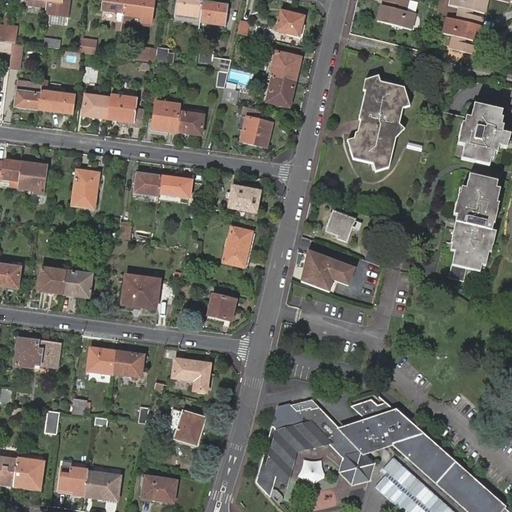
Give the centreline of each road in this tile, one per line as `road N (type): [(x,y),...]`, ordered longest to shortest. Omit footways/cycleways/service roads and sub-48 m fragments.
road 1 (residential): [(0,132),(299,172)]
road 2 (residential): [(261,348),(0,313)]
road 3 (residential): [(261,348),(299,172)]
road 4 (residential): [(299,172),(341,0)]
road 5 (residential): [(216,511),(261,348)]
